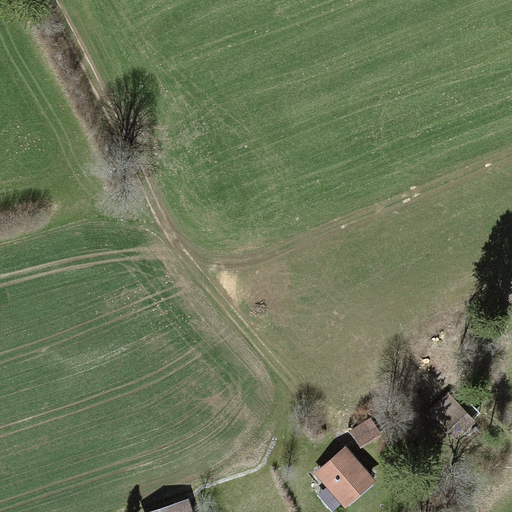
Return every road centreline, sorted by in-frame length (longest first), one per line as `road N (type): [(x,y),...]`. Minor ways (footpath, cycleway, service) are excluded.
road 1 (track): [(47,0),(185,254),(319,416)]
road 2 (track): [(185,254),(259,263),(511,156)]
